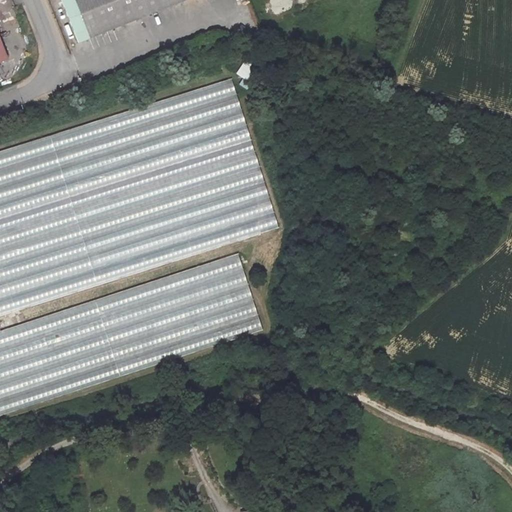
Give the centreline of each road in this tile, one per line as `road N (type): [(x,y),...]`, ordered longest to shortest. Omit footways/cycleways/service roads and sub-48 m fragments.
road 1 (track): [(0,485),(27,461),(91,432),(240,397),(324,388),(352,392),(472,445),(511,473)]
road 2 (unknown): [(47,79),(234,3)]
road 3 (unclassified): [(0,101),(47,79),(53,61),(32,0)]
